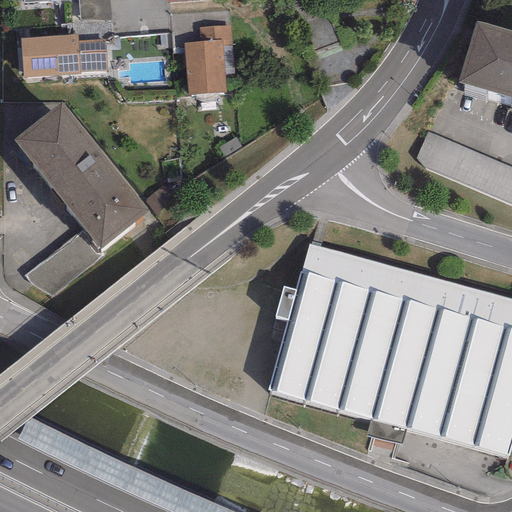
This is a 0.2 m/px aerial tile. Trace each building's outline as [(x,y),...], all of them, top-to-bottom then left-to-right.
[(51,0),(14,0),(15,10),(52,8),(51,0)] [(511,45),(473,34),(455,97),(511,113),(511,45)] [(70,44),(12,45),(13,83),(71,82),(70,44)] [(216,48),(177,49),(179,102),(218,101),(216,48)] [(42,106),(0,138),(0,152),(77,252),(126,215),(42,106)] [(511,171),(430,133),(416,163),(511,207),(511,171)] [(511,427),(511,308),(303,250),(262,396),(502,463),(511,427)]
